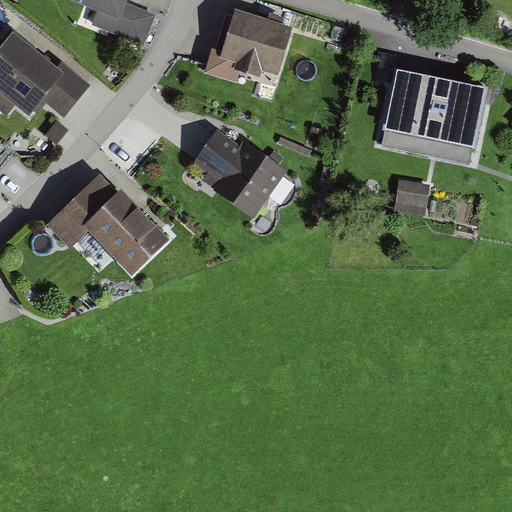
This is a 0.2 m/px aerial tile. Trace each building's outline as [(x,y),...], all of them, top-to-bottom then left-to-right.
[(79,0),(100,10),(92,26),(139,48),(158,9),(138,0),(79,0)] [(297,30),(244,11),(227,59),(281,77),(297,30)] [(0,56),(0,98),(30,123),(45,105),(64,81),(56,75),(13,40),(0,56)] [(56,75),(64,81),(45,105),(65,121),(91,89),(63,67),(56,75)] [(495,91),(406,71),(388,150),(477,170),(495,91)] [(214,195),(254,223),(288,175),(247,147),(244,151),(218,133),(194,168),(220,186),(214,195)] [(180,241),(110,177),(61,230),(81,248),(96,232),(146,278),(180,241)] [(427,216),(434,185),(403,178),(396,209),(427,216)]
